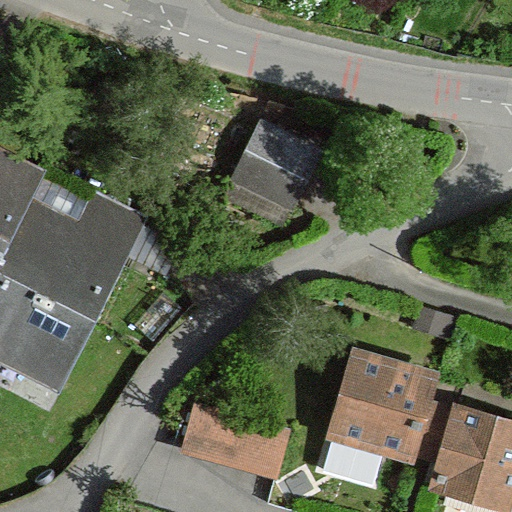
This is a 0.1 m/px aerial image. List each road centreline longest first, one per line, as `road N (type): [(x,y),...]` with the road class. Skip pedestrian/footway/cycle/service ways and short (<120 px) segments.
road 1 (residential): [(62,511),(99,478),(179,360),(248,295),(511,170)]
road 2 (unclassified): [(511,105),(336,75),(137,18)]
